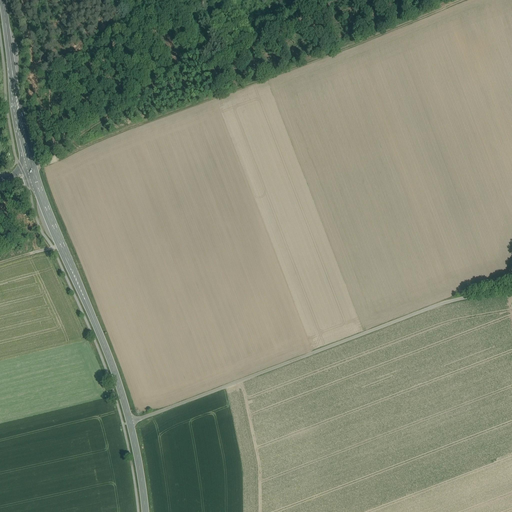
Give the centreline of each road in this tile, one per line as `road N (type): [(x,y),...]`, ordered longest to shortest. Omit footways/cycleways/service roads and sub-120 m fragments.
road 1 (track): [(462,0),(31,165)]
road 2 (track): [(130,422),(443,302),(511,286)]
road 3 (secondary): [(145,511),(123,396),(33,172)]
road 4 (secondary): [(33,172),(14,101),(2,0)]
